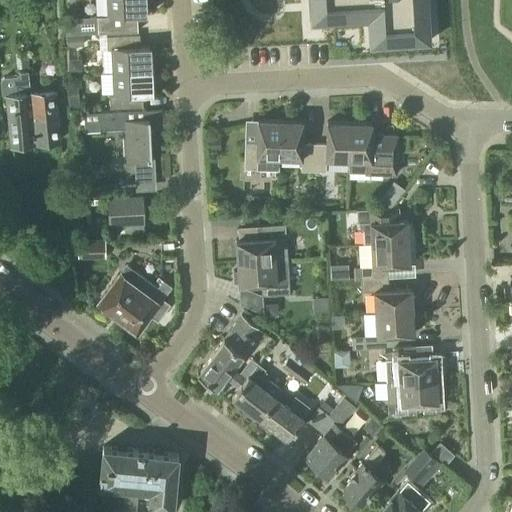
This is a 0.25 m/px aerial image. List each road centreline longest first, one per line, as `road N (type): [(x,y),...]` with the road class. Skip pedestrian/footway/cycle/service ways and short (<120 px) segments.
road 1 (residential): [(466,511),(483,483),(474,134)]
road 2 (residential): [(147,392),(190,328),(195,302),(185,89)]
road 3 (residential): [(474,134),(372,74),(185,89)]
road 4 (tertiary): [(147,392),(297,511)]
road 5 (tertiary): [(0,286),(147,392)]
